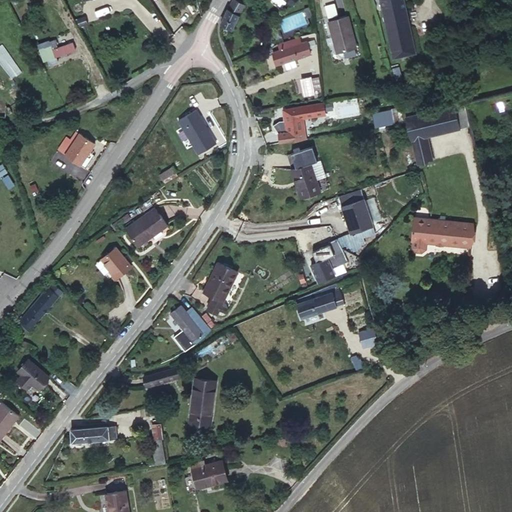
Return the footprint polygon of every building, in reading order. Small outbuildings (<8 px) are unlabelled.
[(240,0),(233,0),(217,25),(226,31),(244,2),(240,0)] [(377,0),(393,58),(416,52),(402,0),(377,0)] [(83,22),(81,14),(74,16),(76,24),(83,22)] [(352,47),(348,14),(328,17),(332,50),(352,47)] [(75,49),(71,40),(39,51),(43,62),(75,49)] [(272,48),(273,57),(300,51),(298,41),(273,46),(272,48)] [(300,51),(273,57),(275,67),(309,60),(307,50),(300,51)] [(388,59),(405,121),(409,120),(439,114),(423,51),(416,52),(393,58),(388,59)] [(309,75),(292,79),(296,94),(313,90),(309,75)] [(311,76),(313,89),(319,88),(317,75),(311,76)] [(283,108),(280,109),(283,139),(292,137),(292,139),(300,138),(301,137),(299,120),(322,117),(321,104),(318,105),(283,108)] [(394,108),(376,110),(378,124),(395,122),(394,108)] [(12,109),(10,118),(20,120),(21,111),(12,109)] [(198,109),(180,121),(202,154),(220,142),(198,109)] [(458,133),(469,130),(462,109),(452,111),(458,133)] [(439,114),(409,120),(421,168),(438,164),(431,140),(458,133),(452,111),(439,114)] [(94,143),(80,133),(66,154),(80,164),(94,143)] [(320,191),(311,163),(318,161),(312,146),(290,153),(296,168),(291,170),(301,198),(320,191)] [(286,155),(291,170),(296,168),(290,153),(286,155)] [(162,181),(177,175),(173,165),(158,171),(162,181)] [(373,225),(360,189),(339,196),(351,233),(373,225)] [(146,221),(161,212),(157,207),(143,216),(146,221)] [(170,227),(161,212),(146,221),(143,216),(127,227),(140,247),(170,227)] [(470,247),(472,221),(415,216),(412,247),(417,253),(422,253),(426,249),(427,244),(470,247)] [(102,254),(93,244),(62,274),(71,283),(102,254)] [(312,261),(318,280),(335,274),(328,255),(312,261)] [(206,298),(216,303),(233,276),(215,265),(197,292),(206,298)] [(63,293),(54,285),(20,319),(28,328),(63,293)] [(325,295),(327,303),(334,301),(332,293),(325,295)] [(300,304),(301,309),(327,303),(325,295),(300,304)] [(216,303),(206,298),(199,310),(208,316),(208,315),(212,317),(216,316),(219,311),(218,306),(215,305),(216,303)] [(344,299),(336,300),(334,301),(327,303),(301,309),(305,323),(347,313),(344,299)] [(188,315),(179,303),(171,309),(193,337),(201,331),(188,315)] [(193,311),(188,315),(201,331),(206,327),(193,311)] [(371,328),(356,334),(362,348),(369,345),(376,343),(371,328)] [(44,371),(22,351),(12,363),(17,368),(12,373),(23,383),(28,378),(33,384),(44,371)] [(358,354),(351,358),(355,367),(362,363),(358,354)] [(174,382),(173,369),(143,375),(145,386),(174,382)] [(214,381),(195,380),(192,415),(212,417),(213,399),(208,399),(208,389),(214,390),(214,381)] [(0,427),(15,409),(0,397),(0,427)] [(151,464),(160,463),(154,416),(140,418),(144,440),(148,440),(151,464)] [(107,435),(105,423),(69,430),(71,442),(107,435)] [(225,482),(220,462),(191,468),(196,489),(225,482)] [(126,511),(122,488),(104,491),(107,511),(126,511)]
